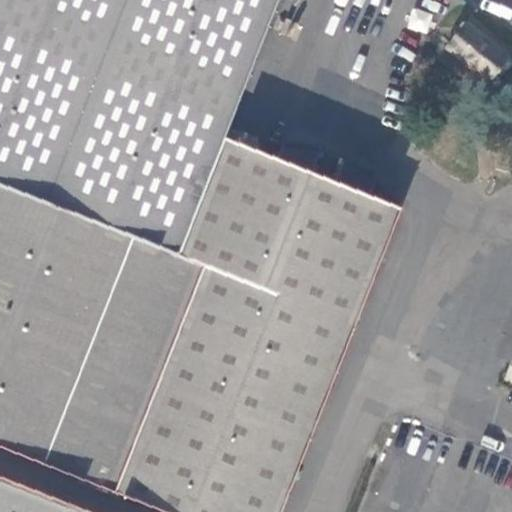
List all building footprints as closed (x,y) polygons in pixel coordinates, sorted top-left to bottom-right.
[(0,0),(0,445),(112,489),(202,264),(176,253),(222,135),(275,0),(0,0)] [(416,8),(408,26),(425,33),(433,15),(416,8)] [(511,59),(466,22),(447,46),(490,81),(498,71),(503,75),(511,63),(511,59)] [(202,264),(112,489),(168,511),(277,511),(399,206),(370,194),(375,182),(343,159),(334,180),(313,171),(321,151),(281,145),(276,157),(222,135),(176,253),(202,264)] [(0,511),(88,511),(0,477),(0,511)]
